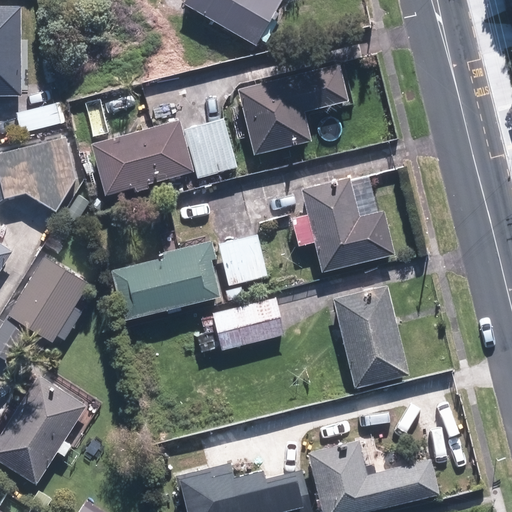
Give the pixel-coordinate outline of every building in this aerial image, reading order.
[(283,0),(189,0),(187,4),(258,44),(283,0)] [(24,5),(0,4),(0,92),(24,93),(24,5)] [(341,63),(241,87),(256,150),(312,136),(306,109),(350,99),(341,63)] [(60,101),(17,111),(22,132),(65,121),(60,101)] [(96,142),(109,191),(196,169),(183,120),(96,142)] [(78,175),(68,135),(0,152),(0,160),(8,193),(31,188),(60,206),(78,175)] [(352,177),(306,187),(325,268),(396,251),(387,211),(361,217),(352,177)] [(98,194),(84,186),(67,214),(81,222),(98,194)] [(257,235),(223,243),(232,281),(267,272),(257,235)] [(0,269),(13,249),(0,240),(0,269)] [(117,267),(129,316),(221,295),(212,256),(216,255),(213,241),(169,251),(170,255),(117,267)] [(54,337),(89,282),(47,255),(0,328),(0,351),(9,358),(31,323),(54,337)] [(387,284),(337,296),(359,384),(408,372),(387,284)] [(218,311),(227,346),(285,332),(277,298),(218,311)] [(0,454),(38,479),(87,403),(43,374),(0,439),(0,454)] [(312,453),(326,511),(355,511),(440,492),(432,458),(369,473),(362,441),(312,453)] [(311,511),(302,470),(266,478),(264,470),(234,478),(230,463),(176,476),(184,511),(311,511)] [(105,511),(85,501),(78,511),(105,511)]
